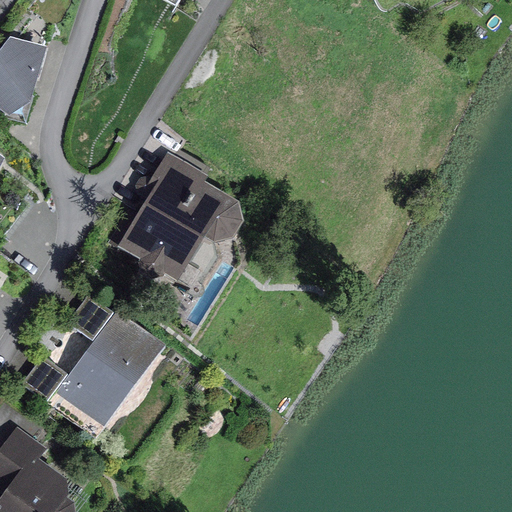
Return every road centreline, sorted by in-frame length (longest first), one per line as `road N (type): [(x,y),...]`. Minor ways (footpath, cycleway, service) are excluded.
road 1 (residential): [(223,0),(94,208)]
road 2 (residential): [(94,0),(64,86),(56,138),(72,189),(94,208)]
road 3 (residential): [(94,208),(0,354)]
